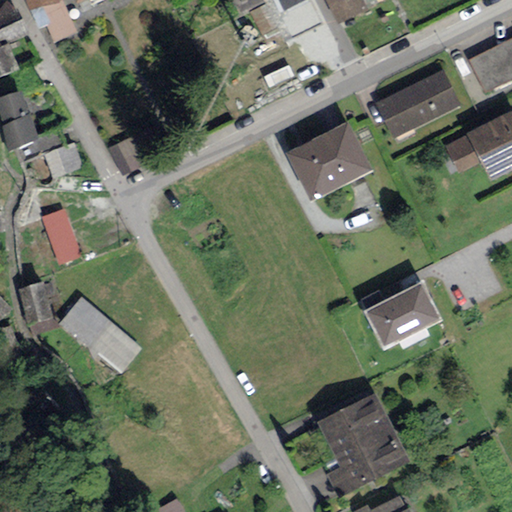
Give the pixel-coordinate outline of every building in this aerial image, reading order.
[(58,1),(57,0),(23,0),(30,11),(59,4),(58,1)] [(61,0),(58,1),(59,4),(30,11),(38,29),(46,25),(54,44),(76,33),(61,0)] [(278,0),(283,10),(303,0),(278,0)] [(324,0),(337,25),(378,5),(375,0),(324,0)] [(13,10),(7,2),(0,9),(0,47),(0,48),(8,44),(27,37),(17,9),(13,10)] [(511,79),(511,37),(468,59),(485,93),(511,79)] [(0,77),(19,69),(8,44),(0,48),(0,47),(0,77)] [(444,70),(375,103),(393,139),(461,106),(444,70)] [(22,91),(0,97),(0,119),(8,152),(38,140),(22,91)] [(511,110),(466,134),(466,135),(445,146),(459,174),(481,163),(490,182),(511,170),(511,110)] [(347,123),(284,155),(297,182),(299,180),(310,202),(371,171),(347,123)] [(144,136),(114,151),(123,171),(153,156),(144,136)] [(73,143),(43,155),(53,180),(83,168),(73,143)] [(422,282),(362,311),(382,349),(441,320),(422,282)] [(44,283),(18,289),(26,324),(29,323),(32,335),(56,329),(44,283)] [(0,320),(12,309),(0,297),(0,320)] [(141,348),(80,297),(57,325),(95,356),(97,354),(120,374),(141,348)] [(20,365),(10,326),(0,328),(0,355),(3,369),(20,365)] [(43,385),(26,395),(43,422),(59,411),(43,385)] [(374,393),(316,423),(340,468),(327,475),(339,500),(410,463),(374,393)] [(402,511),(406,510),(399,496),(369,511),(367,506),(353,511),(402,511)] [(185,511),(178,498),(152,511),(185,511)]
